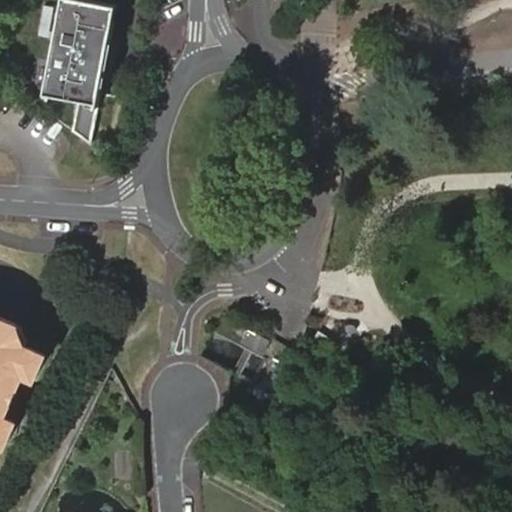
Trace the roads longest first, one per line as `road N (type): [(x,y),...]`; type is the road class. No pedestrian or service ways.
road 1 (residential): [(156,193),(178,239),(202,259),(224,263),(265,249),(292,215),(305,151),(297,101),(267,70),(235,56),(214,58)]
road 2 (residential): [(0,200),(119,204),(156,193)]
road 3 (residential): [(214,58),(179,82),(164,114),(156,193)]
